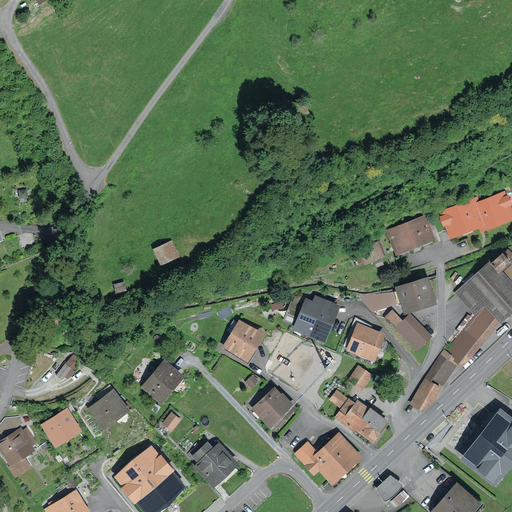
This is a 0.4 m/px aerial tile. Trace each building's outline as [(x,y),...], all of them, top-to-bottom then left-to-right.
[(284,111),(290,124),(307,117),(301,104),(288,110),(284,111)] [(501,218),(501,220),(511,216),(502,195),(477,205),(475,200),(443,213),(451,234),(461,230),(460,229),(470,225),(471,226),(480,223),(482,228),(491,224),(490,222),(501,218)] [(431,237),(424,218),(390,231),(398,250),(408,246),(407,244),(420,239),(421,241),(431,237)] [(155,250),(161,262),(176,254),(171,243),(168,244),(168,243),(155,250)] [(360,251),(364,261),(384,253),(380,243),(360,251)] [(511,257),(509,261),(503,253),(491,264),(490,263),(457,293),(474,312),(469,319),(471,321),(484,331),(487,334),(500,318),(511,306),(511,257)] [(406,308),(432,300),(426,281),(399,289),(404,302),(406,308)] [(114,288),(115,296),(126,296),(125,287),(114,288)] [(391,292),(358,296),(373,312),(404,302),(399,289),(391,292)] [(293,302),(285,320),(322,336),(333,308),(317,301),(302,304),(296,301),(293,302)] [(397,329),(416,348),(429,336),(409,316),(397,329)] [(456,360),(459,363),(484,331),(471,321),(446,352),(443,350),(429,371),(443,380),(456,360)] [(244,356),(251,344),(253,346),(260,334),(240,324),(227,345),(244,356)] [(348,337),(345,345),(372,356),(375,348),(384,351),(387,344),(380,336),(359,327),(354,340),(348,337)] [(65,363),(56,375),(62,380),(71,368),(65,363)] [(146,386),(161,398),(178,376),(164,364),(146,386)] [(361,388),(370,375),(359,367),(350,380),(361,388)] [(247,381),(251,386),(256,381),(252,376),(247,381)] [(429,399),(432,401),(434,399),(440,388),(424,380),(411,403),(422,409),(429,399)] [(485,389),(477,402),(492,412),(500,399),(485,389)] [(257,408),(272,424),(291,407),(282,398),(280,399),(274,392),(257,408)] [(338,404),(343,397),(337,393),(332,399),(338,404)] [(105,423),(123,409),(112,395),(94,409),(105,423)] [(357,425),(374,437),(386,421),(368,408),(365,411),(349,399),(336,417),(353,430),(357,425)] [(465,449),(489,421),(468,404),(444,432),(465,449)] [(54,409),(56,414),(63,410),(61,406),(54,409)] [(47,430),(55,442),(76,428),(66,413),(57,418),(56,416),(46,422),(49,428),(47,430)] [(172,414),(167,420),(173,424),(177,418),(172,414)] [(511,423),(501,414),(467,457),(493,478),(500,469),(501,470),(511,456),(511,423)] [(1,443),(11,459),(31,446),(26,438),(30,435),(26,429),(22,432),(21,431),(1,443)] [(358,454),(339,434),(317,454),(316,456),(307,464),(314,471),(319,467),(330,480),(334,476),(358,454)] [(214,480),(232,463),(218,448),(215,451),(210,445),(204,449),(199,443),(188,453),(214,480)] [(307,464),(316,456),(317,454),(308,444),(298,454),(307,464)] [(171,489),(178,483),(168,471),(170,468),(161,458),(158,459),(150,450),(119,475),(127,485),(125,488),(134,498),(137,497),(147,508),(154,503),(156,505),(173,491),(171,489)] [(10,466),(16,475),(29,467),(23,458),(10,466)] [(471,493),(467,497),(436,470),(409,495),(427,511),(475,511),(483,503),(471,493)] [(390,476),(375,490),(384,503),(394,494),(402,484),(390,476)] [(66,480),(71,488),(76,485),(71,477),(66,480)] [(409,495),(403,489),(389,503),(384,510),(386,511),(392,509),(398,507),(409,496),(409,495)] [(83,511),(85,511),(80,503),(82,501),(77,492),(47,511),(48,511),(83,511)]
